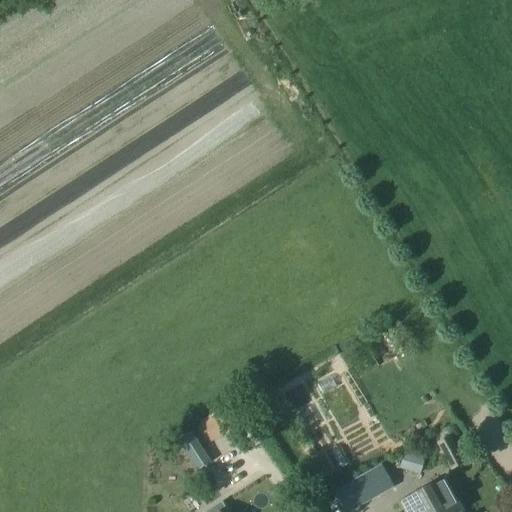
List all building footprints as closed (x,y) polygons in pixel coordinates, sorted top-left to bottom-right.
[(245,424),(241,415),(236,404),(198,422),(207,441),(245,424)] [(427,425),(456,476),(478,462),(449,412),(427,425)] [(191,435),(179,443),(198,474),(211,465),(191,435)] [(382,493),(371,472),(359,479),(370,500),(382,493)] [(459,511),(443,482),(402,505),(405,511),(459,511)]
